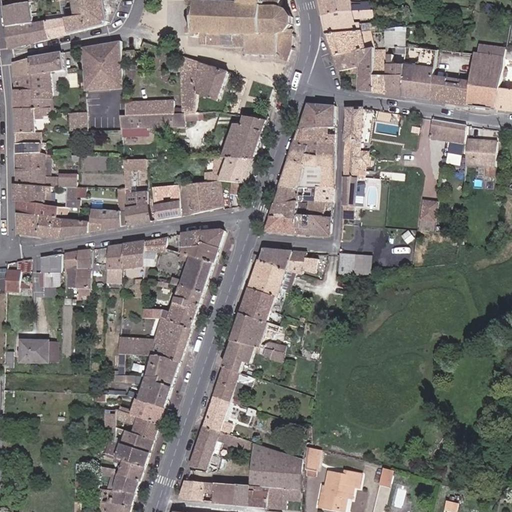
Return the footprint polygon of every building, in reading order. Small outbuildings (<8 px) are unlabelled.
[(108,25),(105,0),(74,0),(75,12),(65,13),(66,21),(70,35),(108,25)] [(291,17),(287,11),(284,10),(284,8),(281,5),(281,0),(243,0),(243,2),(239,5),(236,5),(236,2),(232,2),(232,5),(229,4),(229,0),(203,0),(204,2),(196,2),(192,38),(202,38),(202,44),(246,49),(245,54),(244,55),(245,57),(247,55),(259,56),(259,58),(262,58),(262,56),(277,56),(279,59),(288,62),(292,52),(294,52),(294,50),(292,49),(292,36),(294,36),(294,33),(292,33),(291,17)] [(351,0),(320,0),(324,16),(373,13),(372,4),(353,5),(351,0)] [(44,2),(38,3),(39,21),(46,21),(44,2)] [(33,3),(5,7),(7,28),(40,24),(39,21),(38,3),(33,3)] [(434,11),(405,10),(405,31),(417,30),(433,30),(434,11)] [(373,13),(324,16),(328,35),(358,34),(356,21),(373,19),(373,13)] [(47,23),(51,40),(70,35),(66,21),(47,23)] [(40,24),(7,28),(6,28),(9,51),(51,40),(47,23),(40,24)] [(417,30),(405,31),(388,32),(388,46),(402,48),(402,40),(417,40),(417,30)] [(358,34),(328,35),(336,58),(375,48),(374,48),(374,44),(366,45),(364,33),(358,34)] [(123,42),(88,48),(89,85),(89,89),(89,91),(125,90),(123,42)] [(158,49),(146,44),(143,50),(156,55),(158,49)] [(472,82),(469,107),(497,110),(504,59),(505,49),(480,45),(478,57),(475,57),(472,82)] [(375,48),(336,58),(340,72),(360,67),(360,92),(375,94),(375,48)] [(375,48),(375,94),(388,96),(388,64),(388,50),(375,48)] [(400,66),(397,97),(432,101),(434,78),(435,73),(438,52),(406,48),(405,66),(400,66)] [(66,70),(63,53),(32,59),(34,75),(35,90),(36,99),(53,99),(52,86),(51,72),(57,71),(66,70)] [(136,63),(136,53),(126,54),(126,64),(136,63)] [(218,101),(228,72),(181,57),(182,107),(182,114),(196,113),(196,93),(218,101)] [(34,75),(32,59),(15,63),(16,78),(34,75)] [(511,60),(504,59),(497,110),(511,111),(511,60)] [(388,64),(388,96),(397,97),(400,66),(388,64)] [(34,75),(16,78),(16,90),(35,90),(34,75)] [(434,78),(432,101),(447,103),(450,84),(444,83),(444,79),(434,78)] [(469,107),(472,82),(463,81),(462,86),(457,85),(454,105),(469,107)] [(454,105),(457,85),(450,84),(447,103),(454,105)] [(35,90),(16,90),(17,109),(53,108),(53,99),(36,99),(35,90)] [(125,115),(182,114),(182,107),(174,107),(174,100),(125,102),(125,115)] [(309,105),(300,131),(324,129),(336,128),(338,106),(309,105)] [(53,108),(17,109),(17,134),(37,134),(37,119),(46,119),(46,114),(53,114),(53,108)] [(360,178),(364,110),(349,110),(348,131),(346,148),(346,167),(352,167),(351,178),(360,178)] [(70,133),(90,132),(90,113),(68,113),(70,133)] [(203,120),(203,113),(196,113),(182,114),(125,115),(119,116),(123,137),(149,135),(149,129),(174,128),(174,132),(186,132),(186,123),(203,120)] [(226,160),(255,160),(268,121),(243,113),(226,160)] [(444,133),(446,123),(434,121),(433,130),(444,133)] [(466,137),(466,126),(446,123),(444,133),(466,137)] [(324,129),(300,131),(297,142),(324,143),(335,144),(335,135),(324,135),(324,129)] [(466,144),(466,137),(444,133),(433,130),(431,138),(462,144),(466,144)] [(37,134),(17,134),(18,144),(43,146),(43,134),(37,134)] [(469,141),(467,166),(498,167),(499,143),(469,141)] [(335,144),(324,143),(324,146),(322,156),(335,157),(335,144)] [(43,146),(18,144),(18,154),(43,155),(43,146)] [(312,146),(296,145),(281,190),(301,189),(315,188),(334,187),(334,182),(335,157),(322,156),(309,156),(312,146)] [(324,146),(312,146),(309,156),(322,156),(324,146)] [(48,175),(49,156),(43,155),(18,154),(18,184),(53,186),(58,187),(59,176),(48,175)] [(126,226),(150,221),(150,194),(133,195),(133,189),(133,173),(150,173),(150,160),(126,160),(126,192),(126,216),(126,226)] [(231,185),(247,184),(255,160),(226,160),(213,160),(213,167),(224,167),(220,176),(206,176),(206,186),(224,185),(231,185)] [(352,167),(346,167),(344,214),(357,214),(358,208),(359,183),(360,178),(351,178),(352,167)] [(380,210),(382,185),(359,183),(358,208),(380,210)] [(53,186),(18,184),(17,184),(16,201),(19,201),(45,205),(47,192),(52,192),(53,186)] [(232,195),(243,195),(247,184),(231,185),(232,195)] [(193,214),(225,208),(224,192),(224,185),(206,186),(189,187),(193,214)] [(185,187),(159,189),(159,220),(184,216),(185,187)] [(301,189),(281,190),(276,206),(326,203),(332,203),(334,187),(315,188),(315,199),(300,200),(301,189)] [(88,189),(73,188),(71,207),(82,208),(83,201),(79,201),(79,198),(87,198),(88,189)] [(45,205),(19,201),(20,214),(22,214),(44,217),(58,218),(59,206),(45,205)] [(425,210),(440,211),(441,203),(426,201),(425,210)] [(326,203),(276,206),(272,219),(298,219),(299,216),(313,217),(325,217),(326,203)] [(438,223),(440,211),(425,210),(424,221),(438,223)] [(113,228),(118,227),(118,212),(104,211),(102,224),(113,225),(113,228)] [(44,217),(22,214),(19,233),(42,236),(44,217)] [(298,219),(297,233),(311,234),(313,217),(299,216),(298,219)] [(44,217),(42,236),(58,238),(64,237),(66,219),(58,218),(44,217)] [(331,218),(325,217),(313,217),(311,234),(329,235),(331,218)] [(66,219),(64,237),(102,230),(102,224),(77,221),(66,219)] [(298,219),(272,219),(268,232),(297,233),(298,219)] [(438,223),(424,221),(422,231),(437,232),(438,223)] [(203,231),(184,236),(183,247),(199,247),(200,243),(220,249),(225,234),(223,231),(203,233),(203,231)] [(167,256),(169,242),(147,244),(147,271),(157,271),(159,257),(167,256)] [(199,247),(183,247),(177,247),(177,254),(181,255),(194,260),(195,257),(215,263),(220,249),(200,243),(199,247)] [(147,271),(147,244),(125,246),(124,272),(139,271),(138,299),(145,299),(146,280),(146,277),(147,271)] [(124,272),(125,246),(110,247),(109,249),(109,273),(124,272)] [(306,259),(307,253),(265,250),(261,262),(288,270),(292,261),(304,263),(306,259)] [(89,304),(90,251),(79,252),(78,298),(78,305),(89,304)] [(78,298),(79,252),(65,254),(65,270),(68,271),(68,298),(78,298)] [(63,272),(63,254),(42,256),(42,271),(63,272)] [(350,254),(341,254),(341,255),(340,268),(349,268),(350,254)] [(205,295),(215,263),(195,257),(194,260),(181,255),(179,260),(187,263),(181,280),(172,279),(171,285),(179,286),(205,295)] [(36,273),(37,257),(35,257),(34,259),(26,260),(25,272),(36,273)] [(319,259),(306,259),(304,263),(292,261),(288,270),(314,278),(319,259)] [(288,270),(261,262),(252,289),(277,298),(278,298),(279,295),(280,292),(282,292),(283,289),(282,288),(288,270)] [(25,282),(25,272),(10,272),(10,291),(24,292),(24,287),(25,282)] [(193,330),(205,295),(179,286),(169,312),(147,311),(146,320),(166,321),(167,321),(193,330)] [(277,298),(252,289),(243,315),(269,323),(272,324),(273,321),(269,319),(277,298)] [(269,323),(243,315),(225,368),(242,373),(245,365),(250,367),(257,348),(260,349),(269,323)] [(181,365),(193,330),(167,321),(166,321),(160,339),(161,340),(157,350),(122,349),(121,354),(126,355),(152,356),(154,356),(181,365)] [(51,365),(52,344),(25,343),(24,365),(51,365)] [(255,370),(268,374),(271,366),(272,361),(284,365),(287,356),(261,349),(260,353),(264,355),(260,367),(256,366),(255,370)] [(173,388),(181,365),(154,356),(152,356),(144,378),(173,388)] [(271,366),(268,374),(276,376),(278,369),(271,366)] [(242,373),(225,368),(216,397),(238,404),(240,405),(242,399),(234,396),(239,382),(254,387),(257,378),(242,373)] [(167,409),(173,388),(144,378),(141,377),(125,377),(121,377),(110,377),(110,382),(113,382),(113,384),(138,383),(142,384),(138,395),(132,394),(131,398),(135,399),(167,409)] [(117,401),(117,396),(110,396),(99,395),(100,399),(109,399),(109,412),(116,411),(117,401)] [(238,404),(216,397),(206,427),(222,432),(225,423),(231,425),(235,413),(229,411),(230,407),(236,409),(238,404)] [(167,409),(135,399),(132,408),(121,404),(122,401),(117,401),(116,411),(161,426),(167,409)] [(161,426),(116,411),(116,419),(133,425),(131,434),(156,442),(161,426)] [(222,432),(206,427),(192,467),(208,472),(215,452),(220,454),(223,445),(244,452),(247,441),(222,432)] [(127,446),(151,454),(156,442),(131,434),(127,446)] [(301,459),(253,442),(250,485),(251,485),(268,486),(302,490),(302,483),(305,460),(301,459)] [(108,457),(147,467),(151,454),(127,446),(121,445),(119,453),(110,450),(108,457)] [(116,474),(142,482),(147,467),(108,457),(99,455),(98,459),(119,465),(116,474)] [(111,491),(138,495),(142,482),(116,474),(112,473),(112,470),(98,468),(96,489),(98,489),(102,490),(104,473),(108,473),(107,476),(115,478),(111,491)] [(391,486),(394,474),(384,471),(381,484),(391,486)] [(325,508),(345,511),(348,498),(353,499),(355,487),(360,488),(362,475),(347,472),(346,476),(329,473),(326,488),(324,487),(322,494),(328,495),(325,508)] [(215,483),(187,481),(181,500),(204,501),(205,492),(215,492),(215,483)] [(238,484),(215,483),(215,492),(214,502),(236,504),(238,484)] [(250,485),(238,484),(236,504),(250,505),(251,485),(250,485)] [(268,486),(251,485),(250,505),(267,506),(268,486)] [(301,501),(302,490),(268,486),(267,506),(269,506),(287,508),(287,500),(301,501)] [(107,502),(134,506),(138,495),(111,491),(102,490),(98,489),(97,501),(107,502)] [(446,511),(449,511),(457,511),(459,504),(448,501),(446,511)] [(103,511),(131,511),(134,506),(107,502),(103,511)]
